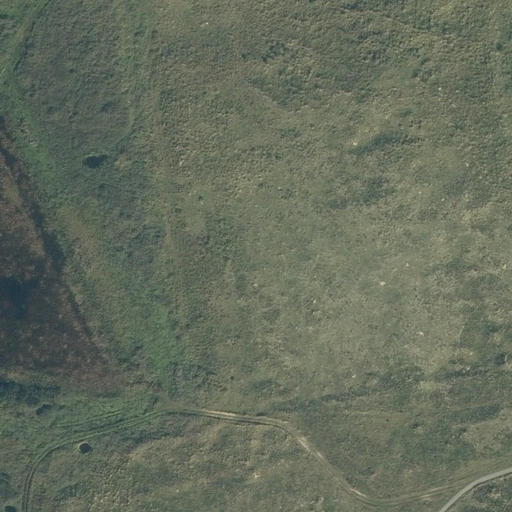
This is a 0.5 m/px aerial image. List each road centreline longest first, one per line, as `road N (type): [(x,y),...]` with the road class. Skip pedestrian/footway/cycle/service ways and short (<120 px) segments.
road 1 (track): [(469,485),(366,500),(283,423),(170,408),(47,448),(30,471),(24,511)]
road 2 (track): [(166,409),(159,361),(128,293),(80,219),(8,64),(46,0)]
